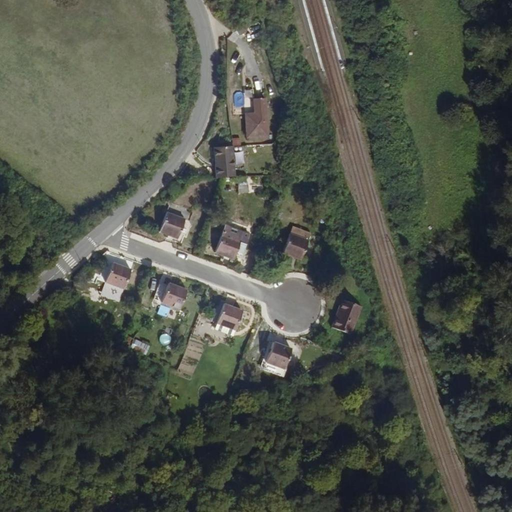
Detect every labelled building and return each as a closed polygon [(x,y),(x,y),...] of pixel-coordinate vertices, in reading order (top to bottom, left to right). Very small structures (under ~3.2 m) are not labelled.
[(268,136),(267,99),(255,99),(255,114),(246,114),(247,141),(257,140),(257,137),(268,136)] [(235,146),(232,146),(214,147),(215,178),(236,177),(235,146)] [(178,239),(186,218),(167,211),(159,232),(178,239)] [(242,254),(250,233),(226,225),(216,253),(234,259),(236,252),(242,254)] [(300,259),(308,239),(291,232),(283,252),(300,259)] [(125,289),(132,268),(113,261),(106,282),(125,289)] [(180,310),(188,289),(169,282),(161,302),(180,310)] [(351,336),(362,307),(340,299),(329,328),(351,336)] [(236,330),(243,310),(224,303),(217,323),(236,330)] [(286,368),(293,348),(272,340),(264,360),(286,368)]
